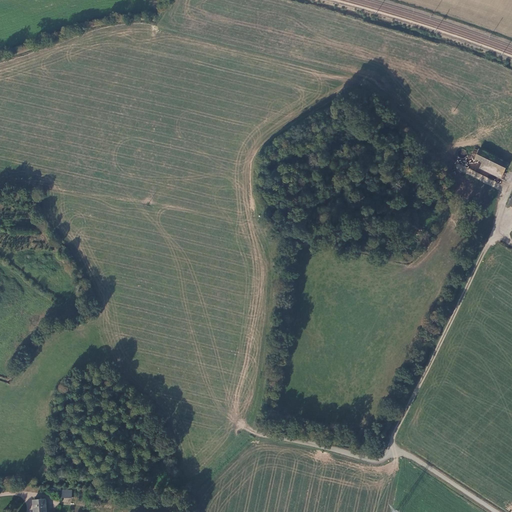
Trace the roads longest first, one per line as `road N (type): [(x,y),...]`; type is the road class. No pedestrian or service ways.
road 1 (unclassified): [(511,243),(488,240),(390,442),(392,453)]
road 2 (unclassified): [(392,453),(374,461),(255,432)]
road 3 (unclassified): [(496,511),(403,451),(392,453)]
